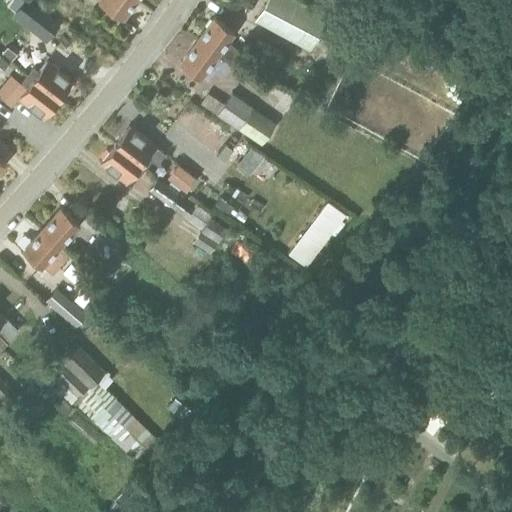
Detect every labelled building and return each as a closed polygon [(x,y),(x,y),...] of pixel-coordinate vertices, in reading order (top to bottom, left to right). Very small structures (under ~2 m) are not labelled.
[(11,16),(45,43),(59,25),(26,0),(12,0),(7,6),(15,12),(11,16)] [(136,0),(99,0),(99,1),(123,19),(136,0)] [(291,0),(264,0),(254,20),(308,50),(325,18),(291,0)] [(214,18),(197,41),(217,56),(228,41),(234,33),(214,18)] [(200,79),(217,56),(197,41),(180,65),(200,79)] [(33,68),(27,76),(57,100),(72,82),(46,61),(37,72),(33,68)] [(43,118),(57,100),(27,76),(21,84),(20,83),(11,93),(17,98),(43,118)] [(275,121),(230,92),(216,113),(260,143),(275,121)] [(115,144),(145,168),(151,160),(147,157),(155,146),(129,126),(115,144)] [(139,176),(145,168),(115,144),(100,163),(126,183),(135,172),(139,176)] [(194,179),(181,168),(171,181),(185,191),(194,179)] [(211,217),(157,179),(150,189),(204,228),(211,217)] [(334,230),(345,215),(327,201),(316,216),(334,230)] [(42,230),(60,246),(79,224),(61,209),(42,230)] [(211,217),(204,228),(202,230),(203,230),(217,240),(218,240),(226,227),(211,217)] [(41,268),(60,246),(42,230),(22,252),(41,268)] [(217,240),(203,230),(194,242),(209,251),(217,240)] [(305,267),(313,257),(295,243),(287,253),(305,267)] [(87,313),(58,287),(47,299),(76,325),(87,313)] [(0,345),(2,348),(19,331),(0,312),(0,345)] [(0,377),(0,411),(10,421),(17,412),(8,402),(17,394),(0,377)] [(101,433),(76,413),(70,421),(94,441),(101,433)]
